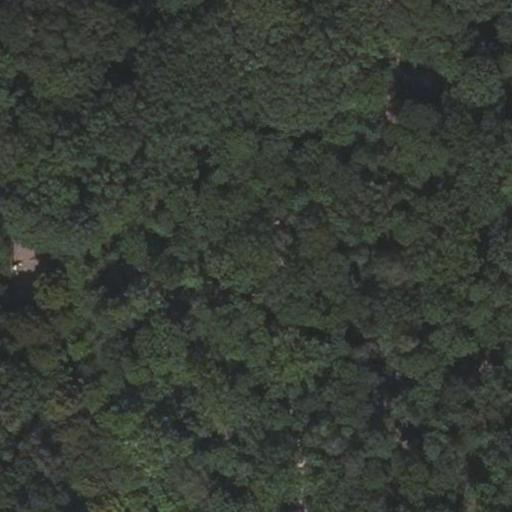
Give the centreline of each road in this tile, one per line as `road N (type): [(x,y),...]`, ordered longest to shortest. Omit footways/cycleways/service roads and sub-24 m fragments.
road 1 (track): [(375,0),(267,92),(0,248)]
road 2 (unclassified): [(0,195),(125,511)]
